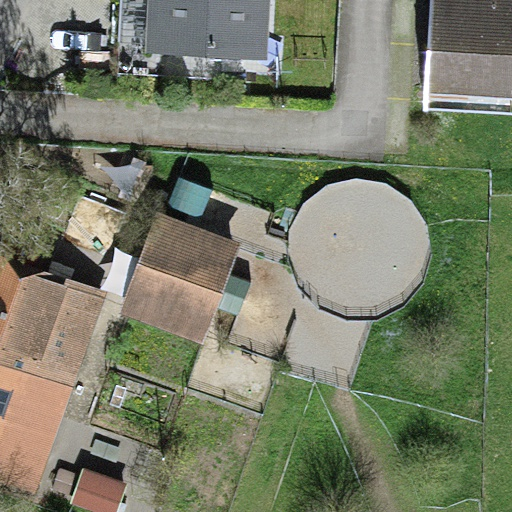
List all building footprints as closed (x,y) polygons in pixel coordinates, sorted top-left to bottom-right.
[(157,0),(155,44),(257,50),(259,0),(157,0)] [(511,93),(511,0),(430,0),(426,89),(511,93)] [(162,218),(128,308),(197,334),(231,244),(162,218)] [(0,439),(44,455),(98,296),(0,260),(0,439)] [(126,452),(87,438),(76,470),(115,484),(126,452)]
